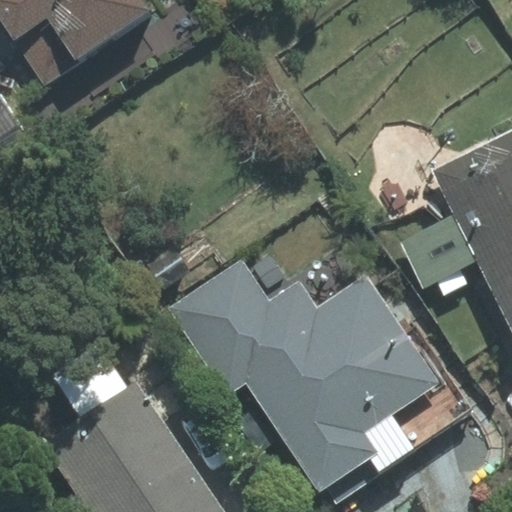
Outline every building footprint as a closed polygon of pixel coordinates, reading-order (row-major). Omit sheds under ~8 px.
[(0,0),(0,42),(31,90),(133,24),(117,0),(0,0)] [(511,136),(421,178),(443,225),(465,273),(505,361),(511,358),(511,136)] [(465,273),(443,225),(394,247),(416,295),(465,273)] [(237,265),(159,313),(215,405),(236,392),(305,504),(318,496),(365,467),(352,447),(381,430),(429,400),(393,342),(358,285),(310,314),(293,287),(262,306),(237,265)] [(411,332),(393,342),(429,400),(381,430),(402,463),(464,419),(411,332)] [(202,511),(124,392),(31,452),(69,511),(202,511)] [(402,463),(381,430),(352,447),(365,467),(318,496),(328,511),(402,463)]
